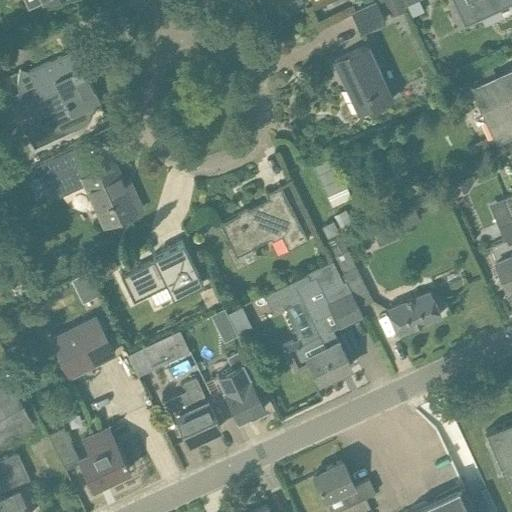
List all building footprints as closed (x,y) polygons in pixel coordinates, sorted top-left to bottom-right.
[(358,31),(382,19),(373,0),(349,11),(358,31)] [(401,0),(383,0),(391,16),(406,9),(401,0)] [(511,0),(453,0),(464,24),(496,9),(511,1),(511,0)] [(357,114),(375,106),(392,97),(367,43),(336,58),(347,83),(343,85),(357,114)] [(73,115),(94,105),(100,102),(88,77),(96,74),(82,45),(28,70),(19,67),(18,72),(17,76),(17,81),(17,87),(18,90),(21,98),(23,103),(34,98),(44,120),(48,121),(52,122),(56,123),(60,123),(63,123),(67,123),(71,122),(75,121),(73,115)] [(469,152),(497,140),(511,132),(511,67),(472,86),(494,134),(467,145),(469,152)] [(331,155),(311,165),(326,196),(346,187),(331,155)] [(52,157),(35,165),(51,198),(62,193),(84,183),(95,206),(104,225),(118,218),(136,210),(143,206),(135,188),(128,191),(122,179),(114,161),(93,171),(88,158),(58,172),(52,157)] [(404,178),(410,165),(392,157),(386,170),(404,178)] [(239,211),(219,221),(228,239),(230,243),(236,254),(253,246),(271,237),(272,239),(281,235),(288,248),(289,247),(307,238),(280,184),(265,191),(268,197),(246,208),(247,210),(240,214),(239,211)] [(494,256),(498,267),(506,286),(511,283),(511,192),(502,197),(511,219),(498,226),(503,238),(489,244),(494,256)] [(345,207),(333,214),(341,229),(353,224),(345,207)] [(389,215),(370,223),(375,235),(394,227),(389,215)] [(337,230),(332,219),(322,224),(327,235),(337,230)] [(0,238),(0,260),(8,257),(0,238)] [(166,283),(172,295),(202,281),(182,239),(152,254),(153,257),(137,265),(120,274),(133,299),(151,290),(166,283)] [(348,249),(333,256),(333,257),(341,272),(345,279),(358,305),(373,298),(348,249)] [(306,271),(263,292),(267,301),(278,304),(282,302),(284,306),(301,297),(318,333),(301,342),(299,336),(282,344),(294,370),(310,362),(318,380),(350,365),(338,339),(337,339),(332,328),(362,313),(358,305),(345,279),(341,281),(330,259),(306,271)] [(104,262),(86,271),(92,284),(110,275),(108,271),(104,262)] [(85,270),(69,278),(77,294),(94,286),(92,284),(86,271),(85,270)] [(397,332),(440,314),(430,289),(386,307),(397,332)] [(241,303),(225,311),(227,313),(231,322),(246,314),(241,303)] [(223,306),(211,312),(215,319),(227,313),(225,311),(223,306)] [(70,374),(114,352),(95,315),(51,337),(70,374)] [(207,325),(187,329),(192,353),(212,349),(207,325)] [(180,329),(129,354),(139,373),(139,374),(190,350),(180,329)] [(232,366),(217,373),(224,387),(238,417),(249,412),(250,413),(264,406),(256,389),(263,386),(243,345),(226,354),(232,366)] [(193,405),(175,413),(180,422),(188,440),(219,426),(207,399),(206,399),(195,375),(182,381),(193,405)] [(10,380),(0,385),(0,439),(32,422),(10,380)] [(511,418),(485,430),(511,494),(511,418)] [(78,455),(84,467),(92,485),(129,468),(124,458),(125,457),(109,424),(82,437),(89,450),(78,455)] [(0,484),(5,494),(0,496),(0,511),(29,511),(18,488),(17,488),(15,484),(29,478),(27,473),(19,457),(16,451),(0,458),(0,484)] [(312,472),(325,497),(331,511),(375,491),(368,477),(354,484),(342,458),(312,472)] [(330,511),(327,505),(321,508),(310,478),(291,486),(301,511),(330,511)] [(476,511),(462,482),(408,507),(409,511),(476,511)] [(270,511),(267,503),(247,511),(270,511)]
